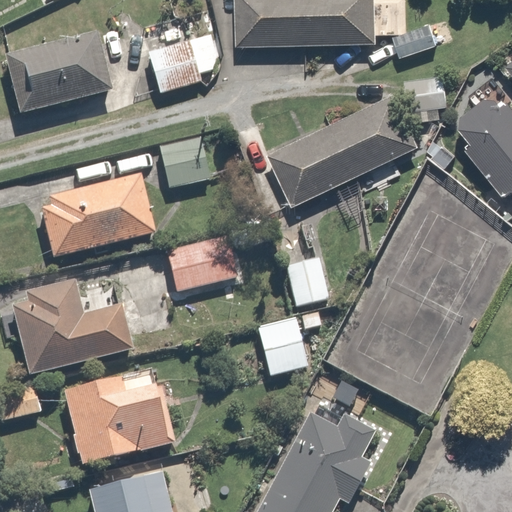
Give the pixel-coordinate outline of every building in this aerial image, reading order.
[(385,0),(233,0),(234,50),(386,48),(385,0)] [(113,95),(97,32),(0,57),(0,75),(11,120),(113,95)] [(209,81),(216,61),(208,35),(143,56),(156,98),(209,81)] [(446,68),(403,70),(405,112),(447,111),(446,68)] [(456,120),(470,138),(461,144),(504,200),(511,194),(511,105),(499,87),(456,120)] [(267,162),(288,205),(418,141),(397,98),(267,162)] [(272,152),(256,127),(236,140),(251,165),(272,152)] [(151,151),(160,190),(216,177),(207,138),(151,151)] [(138,176),(48,196),(49,202),(37,205),(49,258),(151,234),(138,176)] [(219,236),(162,251),(174,295),(231,280),(219,236)] [(330,298),(320,258),(280,268),(290,308),(330,298)] [(93,303),(89,280),(6,298),(22,372),(151,345),(140,293),(93,303)] [(298,317),(252,326),(263,382),(308,373),(298,317)] [(56,398),(75,472),(177,446),(158,372),(56,398)] [(0,389),(0,423),(43,414),(36,382),(0,389)] [(329,511),(337,497),(348,503),(377,448),(309,411),(255,511),(329,511)] [(87,494),(91,511),(165,511),(158,478),(87,494)]
